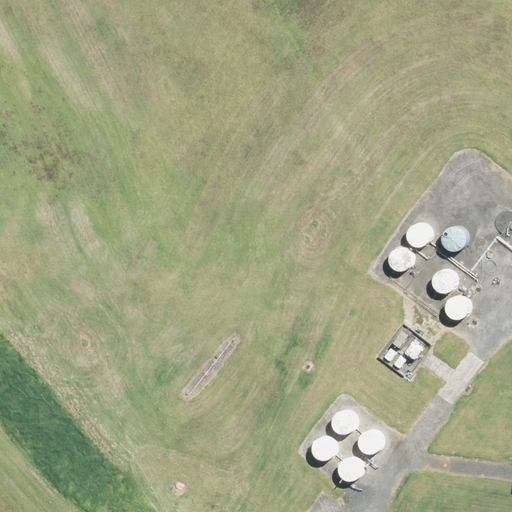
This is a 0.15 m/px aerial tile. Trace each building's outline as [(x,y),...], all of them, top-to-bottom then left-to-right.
[(497,228),(498,231),(501,233),(504,235),(508,235),(511,234),(511,233),(511,214),(508,214),(504,214),(501,215),(498,218),(497,221),(496,224),(497,228)] [(413,234),(415,237),(418,240),(421,241),(425,242),(428,241),(431,239),(433,236),(434,233),(434,229),(433,226),(431,223),(428,221),(424,220),(421,220),(418,222),(415,224),(413,227),(413,231),(413,234)] [(398,260),(400,263),(402,266),(406,267),(409,268),(413,267),(416,265),(418,262),(419,259),(419,255),(418,252),(415,249),(412,247),(409,246),(405,246),(402,248),(400,250),(398,253),(397,257),(398,260)] [(441,281),(443,285),(445,287),(448,288),(452,289),(456,288),(459,286),(461,283),(462,280),(462,276),(461,273),(458,270),(455,268),(452,267),(448,267),(445,269),(443,271),(441,274),(440,278),(441,281)] [(454,309),(456,312),(458,315),(462,316),(465,317),(469,316),(472,314),(474,311),(475,308),(475,304),(474,301),(472,298),(469,296),(465,295),(462,295),(458,297),(456,299),(454,302),(453,306),(454,309)] [(340,423),(342,426),(344,428),(348,430),(351,430),(355,429),(358,427),(360,424),(361,421),(361,417),(360,414),(358,411),(354,409),(351,408),(348,409),(344,410),(342,412),(340,416),(339,419),(340,423)] [(367,443),(369,446),(371,449),(375,450),(378,450),(382,450),(385,448),(387,445),(388,441),(388,438),(387,434),(384,432),(381,430),(378,429),(374,429),(371,431),(369,433),(367,436),(366,440),(367,443)] [(321,448),(323,451),(325,454),(329,455),(332,455),(336,454),(339,453),(341,450),(342,446),(342,443),(341,439),(339,437),(336,435),(332,434),(329,434),(325,436),(323,438),(321,441),(320,444),(321,448)] [(346,471),(348,474),(351,476),(354,478),(357,478),(361,477),(364,475),(366,472),(367,469),(367,465),(366,462),(364,459),(361,457),(357,456),(354,457),(351,458),(348,461),(346,464),(346,467),(346,471)]
